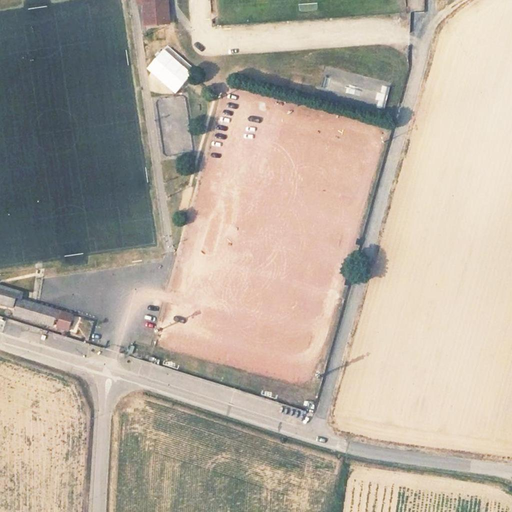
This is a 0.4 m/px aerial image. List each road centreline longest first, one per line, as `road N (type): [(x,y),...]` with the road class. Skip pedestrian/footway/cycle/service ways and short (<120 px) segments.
road 1 (unclassified): [(314,435),(433,20)]
road 2 (residential): [(109,371),(314,435)]
road 3 (residential): [(314,435),(511,470)]
road 4 (unclassified): [(109,371),(97,511)]
